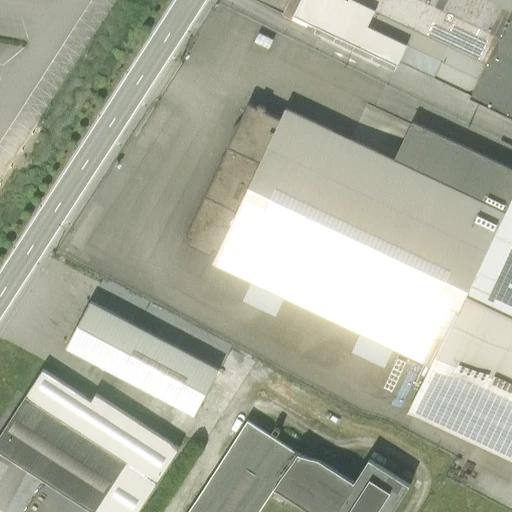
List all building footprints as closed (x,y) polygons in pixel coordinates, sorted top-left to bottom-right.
[(511,0),(301,0),(297,10),(511,111),(511,0)] [(288,104),(257,89),(187,235),(254,268),(247,282),(288,301),(296,285),(366,318),(358,335),(395,353),(403,337),(434,352),(408,406),(511,456),(511,151),(421,108),(403,145),(294,92),(288,104)] [(224,358),(93,290),(69,334),(200,405),(224,358)] [(128,455),(29,391),(0,434),(0,445),(98,508),(128,455)] [(252,412),(188,511),(257,511),(277,482),(302,442),(252,412)] [(358,477),(302,442),(277,482),(321,511),(391,511),(412,480),(371,455),(358,477)]
